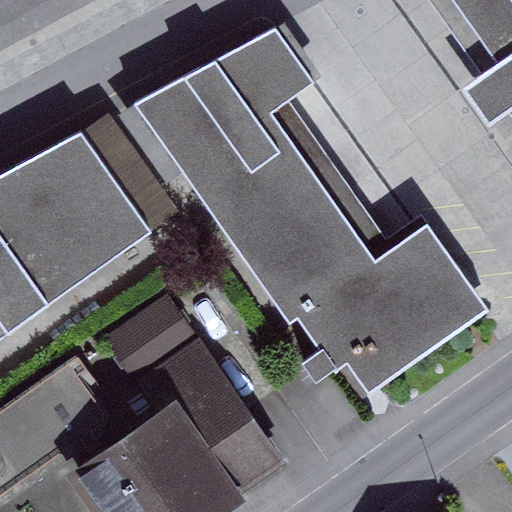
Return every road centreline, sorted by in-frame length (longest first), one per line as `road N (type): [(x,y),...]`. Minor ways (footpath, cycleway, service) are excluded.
road 1 (residential): [(0,123),(246,0)]
road 2 (residential): [(328,511),(511,375)]
